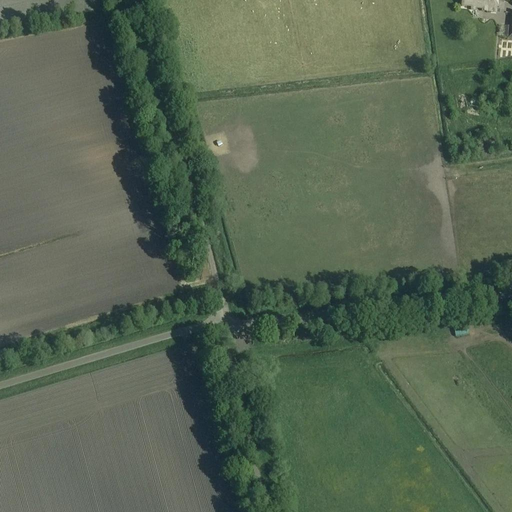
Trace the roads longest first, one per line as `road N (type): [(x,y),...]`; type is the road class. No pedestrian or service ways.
road 1 (track): [(226,323),(137,0)]
road 2 (unclassified): [(511,293),(226,323)]
road 3 (unclassified): [(0,386),(226,323)]
